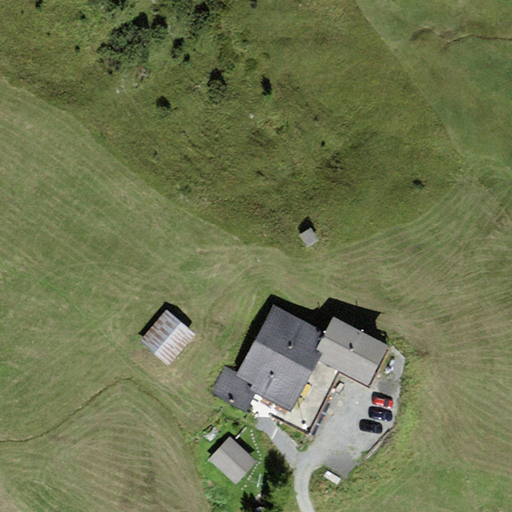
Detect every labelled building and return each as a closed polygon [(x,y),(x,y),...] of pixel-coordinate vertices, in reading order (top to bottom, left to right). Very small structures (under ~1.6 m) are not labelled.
[(315,348),(324,333),(273,305),(236,373),(234,376),(251,385),(249,389),(256,393),(289,411),(318,360),(322,351),(315,348)] [(166,310),(139,342),(168,366),(195,334),(166,310)] [(388,345),(333,316),(332,318),(324,333),(315,348),(322,351),(318,360),(366,386),(388,345)] [(246,410),(256,393),(249,389),(251,385),(234,376),(236,373),(224,367),(211,391),(246,410)] [(257,462),(229,436),(207,460),(236,486),(257,462)]
